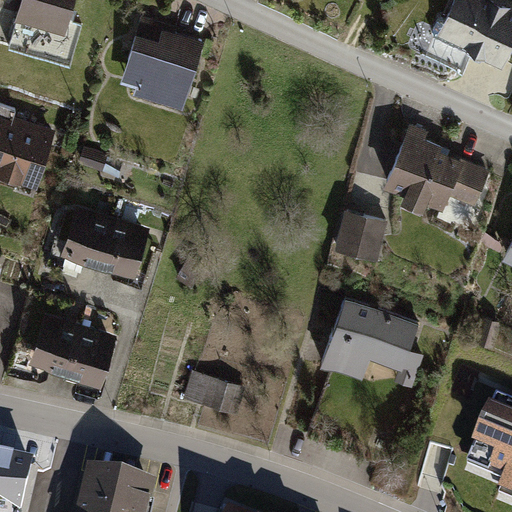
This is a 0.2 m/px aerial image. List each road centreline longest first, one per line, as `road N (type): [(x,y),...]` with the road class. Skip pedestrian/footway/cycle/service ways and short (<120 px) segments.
road 1 (residential): [(363,511),(221,461),(0,406)]
road 2 (residential): [(511,124),(230,0)]
